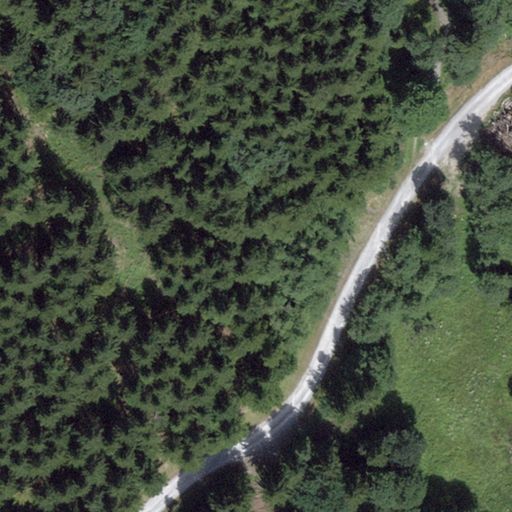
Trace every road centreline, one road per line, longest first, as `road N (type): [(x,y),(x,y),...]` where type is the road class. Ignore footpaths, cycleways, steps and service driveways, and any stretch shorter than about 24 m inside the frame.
road 1 (track): [(156,511),(286,416),(323,358)]
road 2 (track): [(422,172),(361,267),(323,358)]
road 3 (track): [(422,172),(511,77)]
